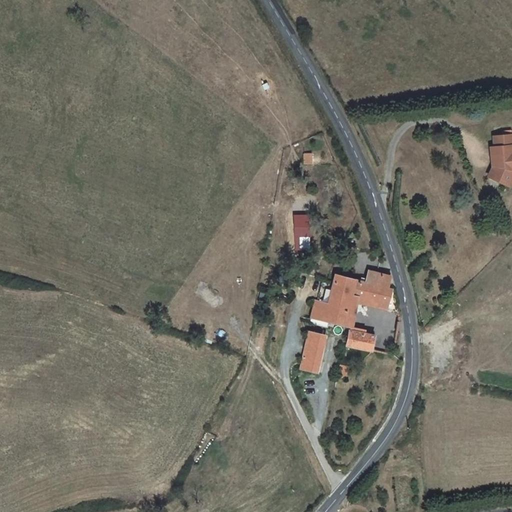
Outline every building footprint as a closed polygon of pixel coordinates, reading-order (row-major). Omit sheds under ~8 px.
[(511,165),(507,166),(506,151),(487,153),(488,163),(484,164),(486,184),(482,193),(502,202),(509,187),(508,182),(511,181),(511,165)] [(294,237),(300,237),(300,249),(311,249),(311,227),(294,226),(294,237)] [(381,293),(357,286),(354,298),(321,290),(314,316),(297,312),(293,330),(297,331),(338,341),(346,320),(377,326),(387,328),(386,321),(384,309),(381,293)] [(333,363),(337,346),(338,341),(297,331),(286,372),(323,382),(326,370),(329,362),(333,363)] [(360,349),(337,346),(333,363),(357,365),(360,349)] [(326,370),(323,382),(333,385),(337,374),(326,370)]
